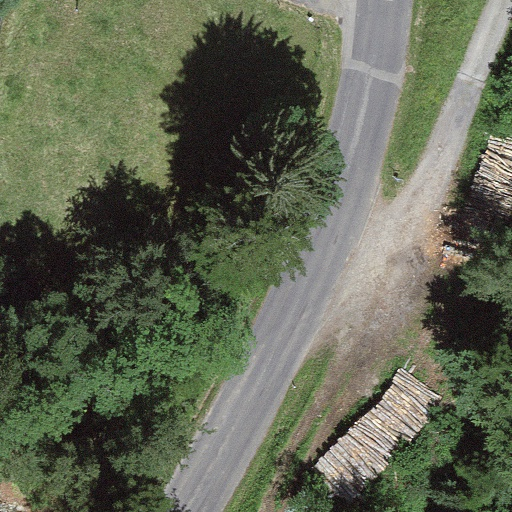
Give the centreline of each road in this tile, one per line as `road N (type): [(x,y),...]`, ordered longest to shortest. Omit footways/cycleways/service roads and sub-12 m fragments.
road 1 (tertiary): [(181,511),(271,355),(350,157),(380,0)]
road 2 (track): [(503,0),(405,233),(367,297),(333,312),(290,307)]
